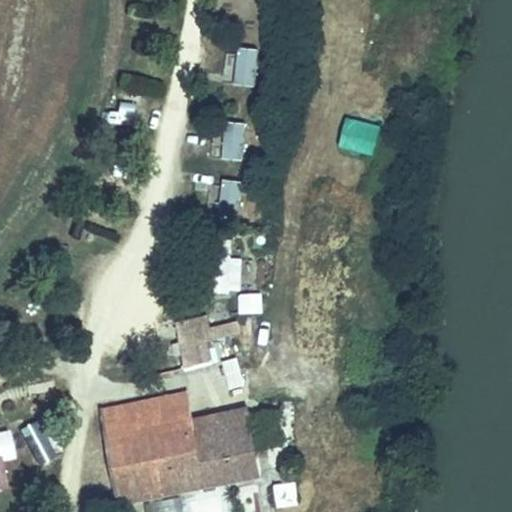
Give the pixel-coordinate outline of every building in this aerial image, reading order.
[(257,86),(260,47),(239,45),(236,85),(257,86)] [(145,74),(146,62),(118,58),(116,71),(145,74)] [(357,71),(353,91),(366,94),(371,75),(357,71)] [(122,104),(118,118),(143,125),(147,110),(122,104)] [(346,116),(338,148),(376,157),(384,126),(346,116)] [(225,123),(223,159),(245,161),(247,124),(225,123)] [(220,214),(241,216),(243,181),(223,179),(220,214)] [(203,290),(243,293),(246,258),(237,257),(240,215),(208,213),(203,290)] [(238,313),(263,313),(263,293),(238,293),(238,313)] [(203,313),(183,346),(206,362),(227,330),(203,313)] [(247,409),(114,438),(129,504),(210,487),(215,510),(240,505),(235,479),(249,475),(251,483),(263,481),(247,409)]
